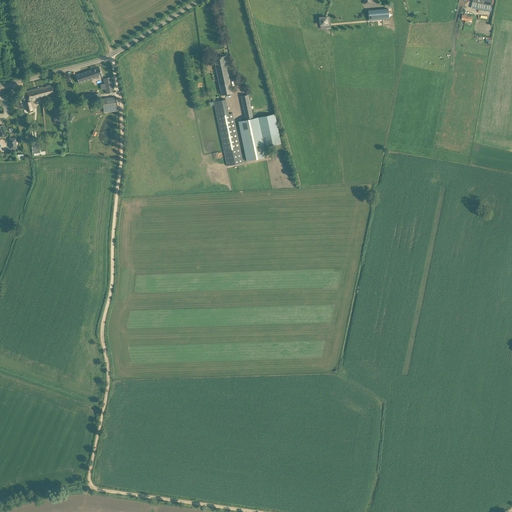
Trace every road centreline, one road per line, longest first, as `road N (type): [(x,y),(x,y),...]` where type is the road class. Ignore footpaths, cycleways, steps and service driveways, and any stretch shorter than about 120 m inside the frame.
road 1 (track): [(89,0),(115,54),(122,114),(99,335),(107,388),(90,487)]
road 2 (unclassified): [(197,0),(115,54),(0,86)]
road 3 (track): [(90,487),(257,511)]
